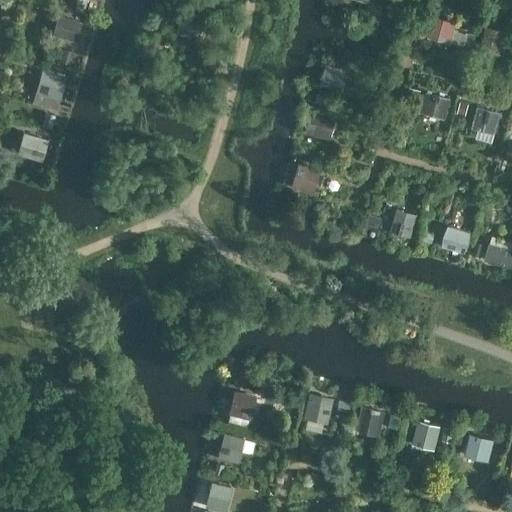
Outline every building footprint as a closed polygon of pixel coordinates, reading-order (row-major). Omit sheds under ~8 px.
[(418,3),(411,28),(432,34),(439,9),(418,3)] [(182,13),(180,34),(202,36),(203,14),(182,13)] [(58,14),(53,35),(76,41),(81,21),(58,14)] [(480,50),(502,55),(508,28),(486,23),(480,50)] [(348,88),(351,66),(325,63),(322,84),(348,88)] [(40,97),(47,76),(24,70),(18,90),(40,97)] [(495,95),(471,88),(464,111),(488,118),(495,95)] [(430,89),(421,118),(445,125),(453,95),(430,89)] [(325,129),(331,108),(309,102),(302,123),(325,129)] [(18,150),(43,160),(51,139),(26,130),(18,150)] [(298,160),(292,185),(317,192),(323,166),(298,160)] [(397,222),(403,201),(381,194),(374,215),(397,222)] [(443,245),(468,252),(474,230),(449,223),(443,245)] [(499,258),(505,237),(483,230),(476,251),(499,258)] [(244,385),(222,379),(216,405),(237,411),(244,385)] [(325,430),(334,395),(312,390),(304,425),(325,430)] [(372,408),(348,403),(344,425),(368,430),(372,408)] [(436,449),(442,424),(419,418),(413,443),(436,449)] [(479,450),(486,429),(463,422),(457,443),(479,450)] [(254,451),(256,436),(223,432),(220,456),(240,459),(241,449),(254,451)] [(198,470),(191,495),(214,501),(220,476),(198,470)]
